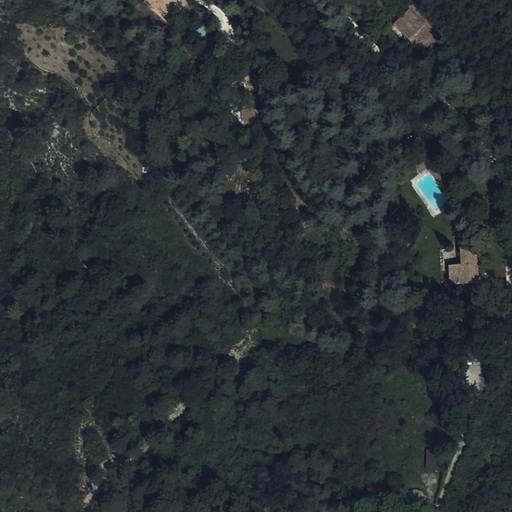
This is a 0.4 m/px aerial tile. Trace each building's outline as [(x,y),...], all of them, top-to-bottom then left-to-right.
[(207,16),(182,0),(165,0),(156,14),(192,38),(207,16)] [(414,21),(423,29),(429,24),(415,10),(410,16),(414,21)] [(414,21),(402,34),(417,49),(414,51),(424,60),(438,45),(433,40),(423,29),(414,21)] [(433,40),(439,34),(429,24),(423,29),(433,40)] [(444,51),(438,45),(424,60),(431,68),(442,58),(439,55),(444,51)] [(435,177),(445,171),(433,154),(416,164),(428,182),(435,177)] [(450,189),(455,185),(445,171),(435,177),(450,189)] [(486,266),(487,256),(471,254),(470,264),(486,266)] [(485,276),(486,266),(470,264),(470,269),(456,267),(456,272),(485,276)] [(456,272),(455,276),(456,282),(483,285),(485,276),(456,272)] [(481,294),(483,285),(456,282),(457,291),(481,294)]
